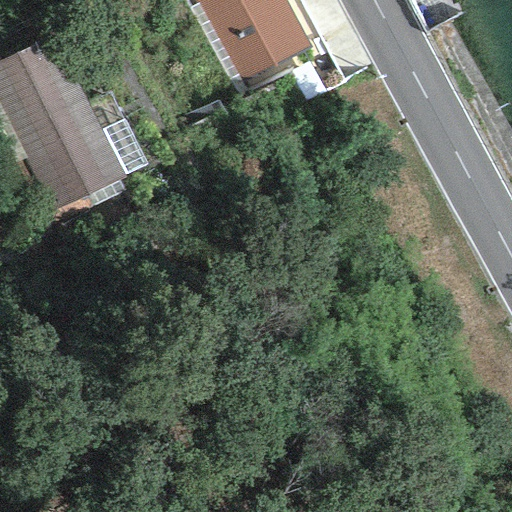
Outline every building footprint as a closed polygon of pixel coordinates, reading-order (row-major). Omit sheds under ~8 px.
[(282,0),(190,0),(193,5),(197,3),(237,76),(241,84),(309,47),(282,0)] [(227,81),(237,76),(197,3),(193,5),(186,9),(227,81)] [(0,109),(24,159),(50,213),(85,196),(118,180),(121,178),(85,104),(52,36),(0,60),(0,109)] [(108,93),(85,104),(121,178),(146,166),(108,93)] [(0,141),(11,165),(24,159),(0,109),(0,141)] [(123,191),(118,180),(85,196),(91,207),(123,191)]
